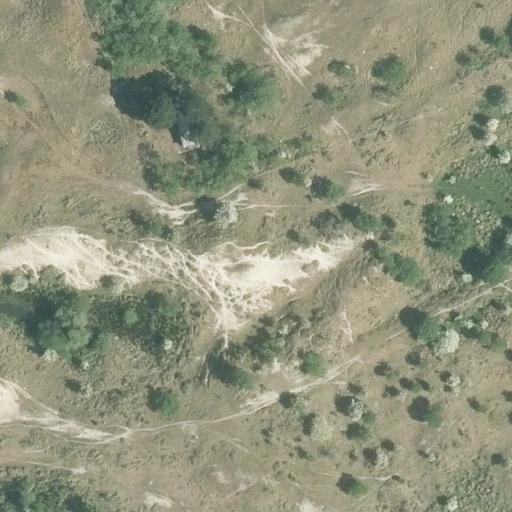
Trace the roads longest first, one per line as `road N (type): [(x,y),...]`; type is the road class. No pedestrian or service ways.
road 1 (track): [(511,274),(204,431),(113,438),(0,413)]
road 2 (track): [(204,431),(309,475),(403,472),(441,427),(511,391)]
road 3 (track): [(0,215),(17,206),(47,148),(32,108),(0,87)]
